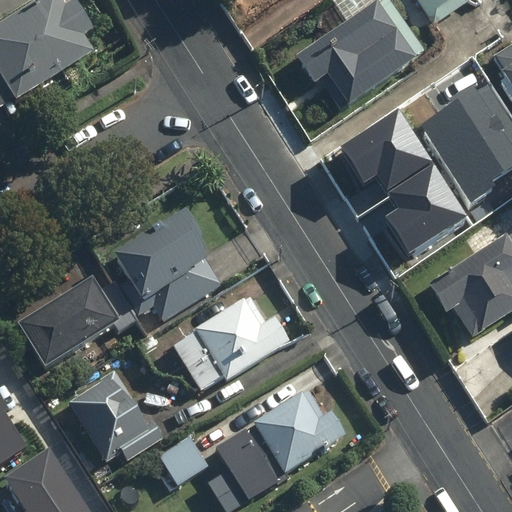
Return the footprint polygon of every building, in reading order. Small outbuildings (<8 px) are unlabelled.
[(54,0),(44,0),(0,27),(0,111),(10,105),(11,108),(88,61),(77,44),(89,36),(70,5),(61,11),(54,0)] [(317,89),(339,120),(425,59),(385,3),(373,11),(365,0),(334,0),(324,8),(340,30),(288,66),(309,95),(317,89)] [(402,0),(431,34),(465,7),(458,0),(402,0)] [(511,103),(511,45),(485,62),(511,103)] [(478,78),(435,109),(460,143),(503,112),(478,78)] [(367,202),(410,264),(504,200),(466,146),(435,167),(430,159),(367,202)] [(192,248),(198,244),(183,220),(108,267),(137,313),(144,308),(160,333),(219,296),(199,264),(201,263),(192,248)] [(502,240),(425,292),(443,320),(449,316),(468,346),(502,324),(511,339),(511,238),(504,243),(502,240)] [(11,334),(40,381),(115,333),(86,287),(11,334)] [(252,303),(170,352),(197,398),(219,385),(222,391),(286,353),(267,321),(264,323),(252,303)] [(111,381),(64,409),(102,472),(119,462),(123,468),(162,445),(151,425),(140,431),(111,381)] [(0,509),(1,510),(29,493),(24,486),(49,471),(0,392),(0,509)] [(231,466),(252,499),(341,440),(310,394),(251,434),(259,447),(231,466)] [(175,493),(207,471),(187,441),(154,464),(175,493)]
